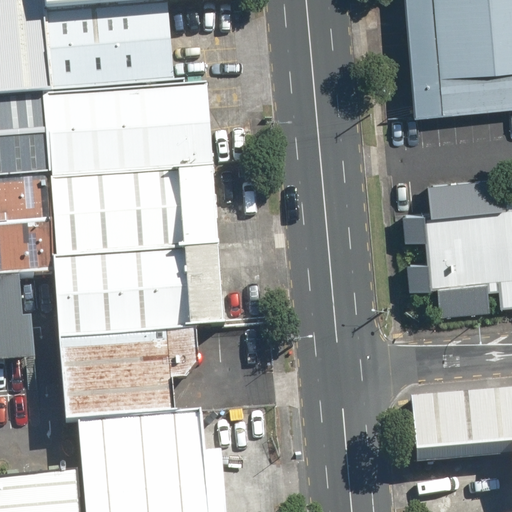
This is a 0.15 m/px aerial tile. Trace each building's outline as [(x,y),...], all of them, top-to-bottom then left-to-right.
[(29,14),(30,0),(0,0),(0,97),(36,94),(29,14)] [(30,0),(29,14),(157,3),(190,0),(30,0)] [(511,0),(406,0),(416,114),(511,105),(511,0)] [(29,14),(36,94),(164,84),(157,3),(29,14)] [(43,176),(205,163),(198,81),(164,84),(36,94),(43,176)] [(0,97),(0,179),(43,176),(36,94),(0,97)] [(43,176),(50,259),(212,246),(205,163),(43,176)] [(0,276),(20,274),(51,272),(50,259),(43,176),(0,179),(0,276)] [(511,205),(421,213),(428,287),(511,279),(511,205)] [(56,338),(163,329),(218,325),(212,246),(50,259),(51,272),(56,338)] [(0,362),(27,361),(20,274),(0,276),(0,362)] [(56,338),(63,420),(73,419),(170,411),(163,329),(56,338)] [(511,388),(412,396),(417,462),(510,455),(511,480),(511,388)] [(170,411),(73,419),(77,472),(80,511),(202,511),(194,409),(170,411)] [(80,511),(77,472),(0,478),(0,511),(80,511)]
